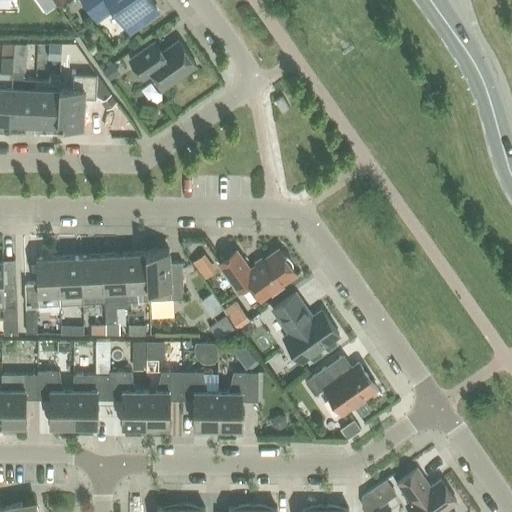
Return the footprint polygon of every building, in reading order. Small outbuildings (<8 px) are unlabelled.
[(56,4),(55,3),(53,0),(36,0),(45,12),(56,4)] [(158,11),(149,0),(81,0),(97,22),(114,10),(129,31),(158,11)] [(196,65),(178,40),(157,55),(149,45),(129,59),(142,78),(151,72),(163,88),(196,65)] [(2,43),(1,56),(13,56),(13,42),(2,42),(2,43)] [(13,56),(13,57),(25,58),(26,43),(13,43),(13,56)] [(59,60),(60,43),(48,43),(47,59),(59,60)] [(0,71),(0,120),(9,121),(12,72),(13,57),(13,56),(1,56),(0,71)] [(109,81),(119,74),(112,64),(102,71),(109,81)] [(12,72),(9,121),(33,122),(36,78),(23,77),(23,72),(12,72)] [(57,124),(57,123),(57,125),(82,126),(83,98),(95,98),(95,96),(96,74),(73,73),(72,88),(59,87),(57,124)] [(36,78),(33,122),(57,123),(57,124),(59,87),(60,74),(48,74),(48,79),(36,78)] [(105,110),(116,102),(110,94),(96,74),(95,96),(102,99),(99,102),(105,110)] [(281,112),(289,107),(282,96),(274,100),(281,112)] [(169,249),(146,251),(146,252),(148,299),(183,297),(182,261),(169,262),(169,249)] [(295,272),(279,249),(249,270),(235,250),(218,262),(238,291),(249,283),(259,298),(295,272)] [(217,268),(204,251),(192,260),(204,277),(217,268)] [(145,252),(124,253),(126,300),(127,300),(148,299),(146,252),(145,252)] [(124,253),(102,254),(105,302),(106,322),(115,322),(117,321),(116,306),(127,306),(126,300),(124,253)] [(102,254),(80,255),(83,303),(104,302),(105,302),(102,254)] [(80,255),(58,256),(60,304),(69,303),(70,318),(83,317),(83,303),(80,255)] [(37,281),(24,282),(25,306),(60,304),(58,256),(35,258),(37,281)] [(3,259),(0,258),(0,306),(2,307),(17,306),(16,282),(3,282),(3,260),(3,259)] [(224,305),(212,289),(200,297),(212,313),(224,305)] [(294,292),(272,308),(289,332),(283,337),(300,362),(339,334),(321,310),(312,317),(294,292)] [(250,316),(236,296),(223,306),(237,325),(250,316)] [(2,307),(3,333),(17,333),(17,306),(2,307)] [(217,338),(217,339),(234,327),(225,314),(208,326),(214,335),(217,338)] [(36,319),(25,319),(26,333),(36,333),(36,319)] [(256,330),(249,320),(238,328),(237,328),(244,338),(256,330)] [(105,322),(105,324),(105,334),(106,334),(116,334),(115,322),(106,322),(105,322)] [(61,333),(77,334),(77,324),(61,323),(61,333)] [(102,334),(104,334),(105,334),(105,324),(91,324),(91,334),(93,334),(98,334),(102,334)] [(127,334),(145,334),(145,324),(128,324),(127,334)] [(95,354),(109,354),(109,340),(95,340),(95,354)] [(132,340),(132,353),(146,353),(146,341),(146,340),(142,340),(132,340)] [(164,341),(146,341),(146,353),(146,359),(163,359),(164,341)] [(217,341),(197,341),(197,356),(217,357),(217,341)] [(334,379),(325,366),(304,380),(314,395),(324,388),(342,413),(377,388),(358,362),(334,379)] [(37,369),(37,373),(37,398),(50,398),(49,416),(48,420),(49,425),(52,428),(56,429),(60,428),(63,425),(73,425),(73,388),(62,388),(58,369),(37,369)] [(109,370),(109,373),(109,399),(122,399),(122,417),(120,421),(122,425),(125,428),(129,429),(133,428),(136,425),(145,425),(145,389),(134,389),(130,370),(109,370)] [(145,389),(145,425),(155,426),(157,429),(161,430),(166,428),(169,426),(170,421),(169,417),(169,399),(181,399),(181,370),(161,370),(157,389),(145,389)] [(181,370),(181,399),(194,399),(194,417),(192,421),(194,426),(196,429),(201,430),(205,429),(207,426),(217,426),(217,389),(206,389),(202,370),(181,370)] [(217,389),(217,426),(227,426),(229,429),(233,430),(237,429),(241,426),(242,422),(241,418),(241,400),(257,400),(258,371),(233,371),(229,389),(217,389)] [(1,373),(1,384),(1,424),(10,424),(13,427),(17,428),(21,427),(25,424),(26,420),(25,416),(25,398),(37,398),(37,373),(1,373)] [(73,373),(73,388),(73,425),(82,425),(85,428),(89,429),(93,428),(96,425),(98,421),(97,417),(97,399),(109,399),(109,373),(73,373)] [(340,428),(347,438),(360,429),(353,419),(340,428)] [(417,468),(396,482),(409,500),(405,503),(411,511),(441,511),(456,502),(440,479),(430,486),(417,468)] [(370,511),(396,494),(386,478),(361,495),(361,507),(364,511),(370,511)] [(0,511),(38,511),(37,508),(22,508),(21,503),(0,506),(0,511)] [(180,511),(180,503),(166,505),(166,507),(156,507),(156,511),(180,511)] [(195,505),(180,503),(180,511),(204,511),(204,508),(195,507),(195,505)] [(228,511),(252,511),(252,503),(238,506),(238,508),(228,508),(228,511)] [(267,506),(252,503),(252,511),(276,511),(276,508),(267,508),(267,506)]
